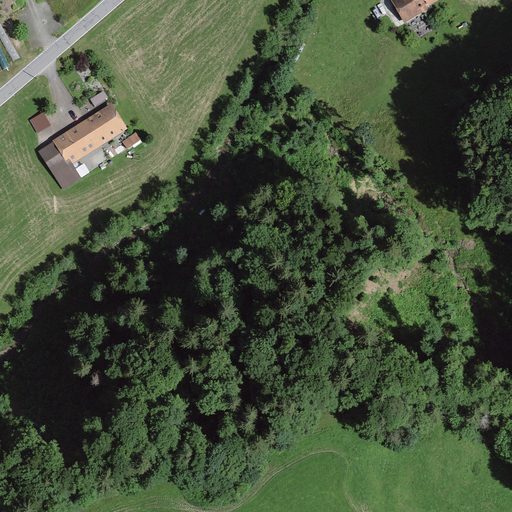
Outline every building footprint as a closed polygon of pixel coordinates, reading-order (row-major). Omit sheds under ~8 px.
[(435,0),(400,0),(395,3),(405,19),(435,0)] [(103,92),(92,99),(95,104),(106,97),(103,92)] [(66,187),(111,158),(101,143),(123,129),(110,109),(88,123),(89,124),(73,135),(71,132),(42,151),(66,187)] [(31,118),(38,132),(51,125),(45,112),(31,118)] [(123,143),(128,149),(140,140),(136,134),(123,143)]
